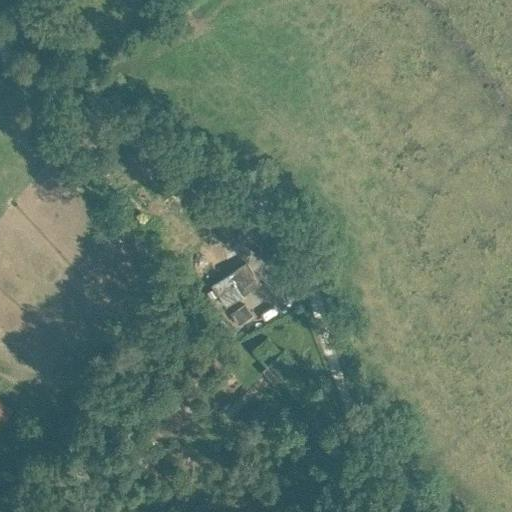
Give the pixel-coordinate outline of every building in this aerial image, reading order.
[(213,284),(227,305),(260,282),(247,262),(213,284)] [(232,313),(239,323),(252,314),(246,304),(232,313)] [(264,331),(251,343),(265,358),(268,355),(281,369),(278,372),(289,384),(299,374),(288,362),(294,357),(281,343),(278,346),(264,331)] [(310,390),(300,399),(312,411),(321,402),(310,390)] [(0,401),(0,421),(9,409),(0,401)]
